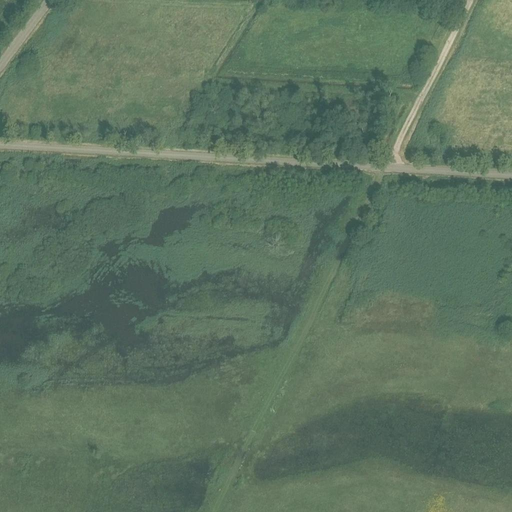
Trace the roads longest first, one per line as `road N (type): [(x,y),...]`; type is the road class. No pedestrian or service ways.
road 1 (track): [(468,0),(217,511)]
road 2 (unclassified): [(511,175),(0,145)]
